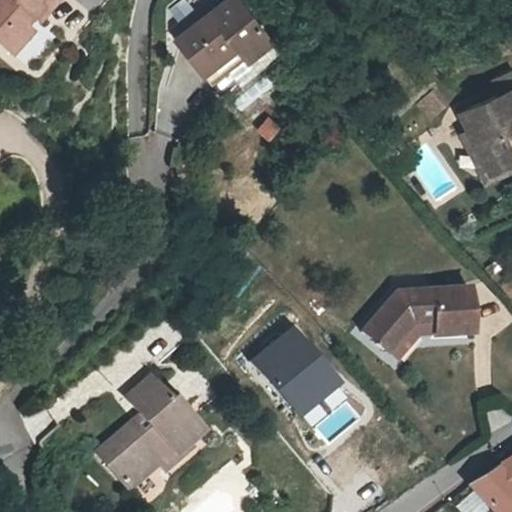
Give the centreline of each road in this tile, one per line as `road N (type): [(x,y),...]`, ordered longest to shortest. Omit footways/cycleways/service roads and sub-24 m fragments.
road 1 (residential): [(0,425),(11,402),(128,281),(153,235),(137,60),(146,0)]
road 2 (residential): [(511,434),(398,511)]
